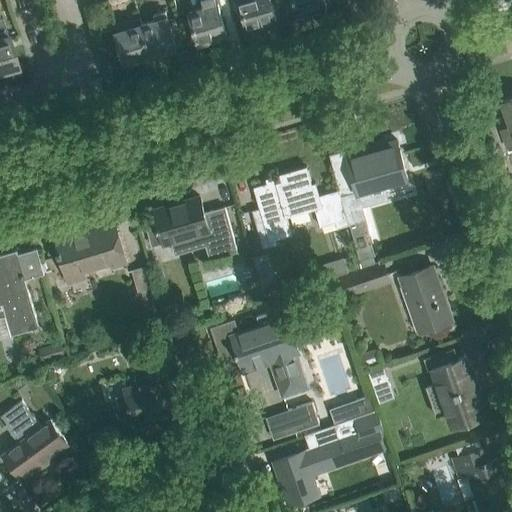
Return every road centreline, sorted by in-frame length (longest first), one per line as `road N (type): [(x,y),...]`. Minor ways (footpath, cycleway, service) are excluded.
road 1 (tertiary): [(0,173),(389,60)]
road 2 (residential): [(511,300),(435,79)]
road 3 (residential): [(84,511),(164,462),(197,452),(222,466),(239,511)]
